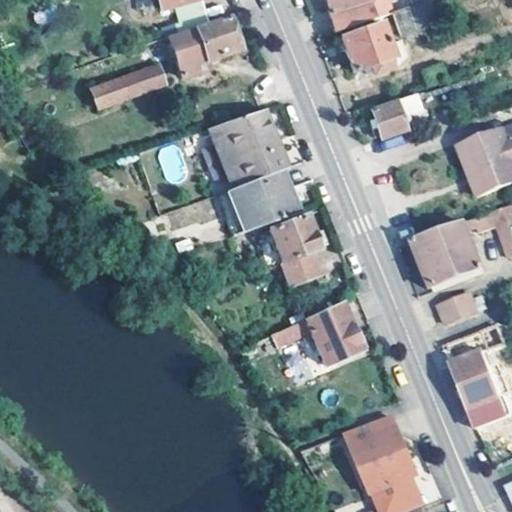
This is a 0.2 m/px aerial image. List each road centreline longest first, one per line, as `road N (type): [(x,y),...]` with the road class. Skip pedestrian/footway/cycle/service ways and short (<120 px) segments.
road 1 (secondary): [(270,0),(431,393)]
road 2 (secondary): [(492,511),(431,393)]
road 3 (secondary): [(431,393),(471,511)]
